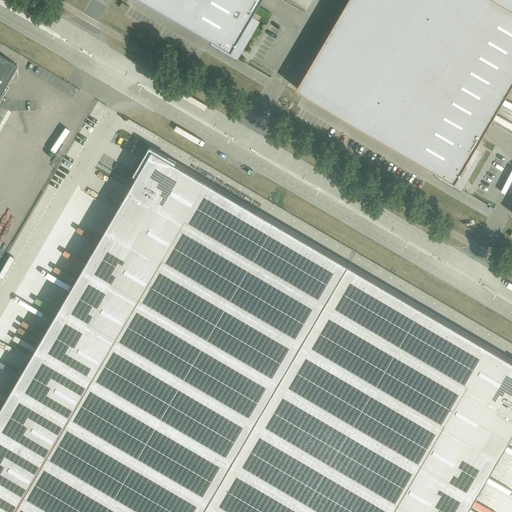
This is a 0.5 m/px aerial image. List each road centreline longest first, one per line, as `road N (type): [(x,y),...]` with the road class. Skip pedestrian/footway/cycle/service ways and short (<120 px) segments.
road 1 (unclassified): [(0,13),(511,313)]
road 2 (unclassified): [(511,298),(11,0)]
road 3 (unknown): [(256,208),(442,309),(322,511)]
road 4 (unknown): [(256,208),(113,439),(84,467),(47,464),(15,511)]
road 5 (unknown): [(100,260),(55,227),(55,208),(96,135),(127,132),(170,158)]
road 6 (unknown): [(0,424),(100,260)]
road 7 (unknown): [(100,260),(170,158)]
